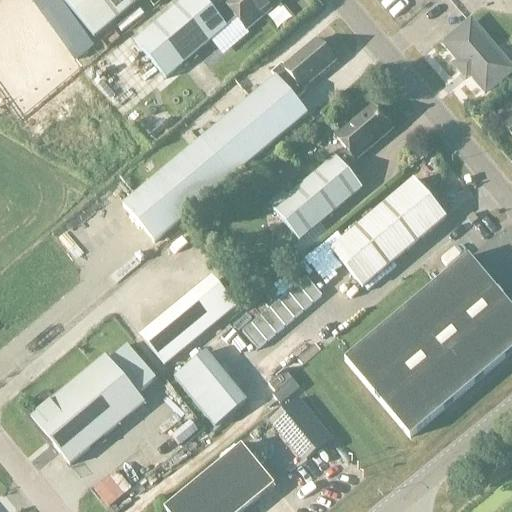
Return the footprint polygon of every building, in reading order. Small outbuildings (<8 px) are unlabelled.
[(58,0),(93,41),(142,0),(58,0)] [(200,0),(185,0),(133,44),(164,81),(225,30),(225,29),(235,21),(245,32),(282,1),(280,0),(227,0),(222,5),(225,8),(215,17),(200,0)] [(273,56),(278,64),(313,42),(300,20),(274,35),(283,50),(273,56)] [(469,25),(444,47),(484,94),(509,72),(469,25)] [(274,80),(122,208),(152,245),(306,116),(294,102),(304,94),(301,91),(334,64),(315,42),(283,69),(280,66),(270,75),(274,80)] [(333,160),(271,212),(298,244),(360,191),(343,171),(353,162),(354,163),(390,132),(371,109),(335,140),(344,151),(333,160)] [(511,111),(510,109),(496,120),(511,139),(511,111)] [(412,183),(329,253),(361,291),(444,221),(412,183)] [(456,213),(465,225),(480,214),(471,202),(456,213)] [(60,230),(51,239),(69,257),(78,248),(60,230)] [(511,312),(467,258),(343,362),(409,440),(511,352),(511,312)] [(305,279),(241,333),(256,352),(320,298),(305,279)] [(212,283),(141,342),(163,368),(234,309),(212,283)] [(313,334),(281,363),(289,373),(321,344),(313,334)] [(29,420),(68,467),(142,405),(135,397),(154,382),(125,347),(107,362),(103,358),(29,420)] [(173,380),(215,430),(245,404),(204,354),(173,380)] [(297,401),(272,421),(305,461),(330,441),(297,401)] [(186,415),(166,429),(173,440),(193,426),(186,415)] [(243,511),(273,488),(240,448),(162,511),(163,511),(243,511)]
